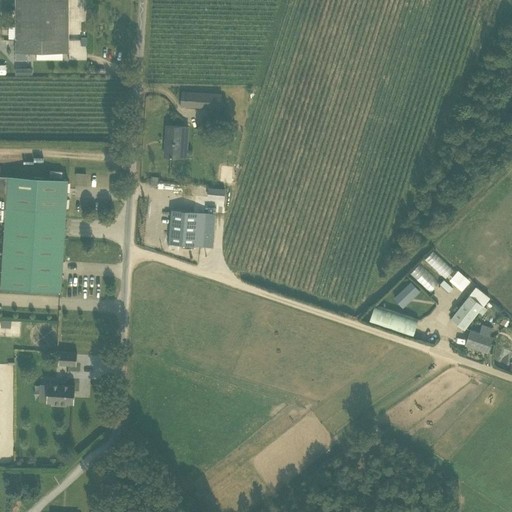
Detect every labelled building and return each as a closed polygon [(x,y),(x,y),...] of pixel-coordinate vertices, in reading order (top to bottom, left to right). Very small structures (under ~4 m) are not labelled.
[(69,52),(68,0),(15,0),(16,52),(16,60),(28,60),(28,52),(69,52)] [(180,105),(222,107),(222,93),(181,91),(180,105)] [(181,157),(183,126),(167,125),(165,156),(181,157)] [(222,166),(220,183),(230,183),(232,167),(222,166)] [(8,176),(6,208),(1,287),(61,291),(68,179),(8,176)] [(196,245),(199,211),(172,209),(169,243),(196,245)] [(434,249),(426,257),(453,285),(462,277),(434,249)] [(419,263),(411,273),(431,291),(440,281),(419,263)] [(449,291),(453,287),(444,279),(440,283),(449,291)] [(400,304),(412,292),(416,296),(421,291),(412,281),(394,298),(400,304)] [(487,308),(470,294),(451,318),(464,328),(478,310),(482,314),(487,308)] [(440,304),(423,298),(418,315),(435,321),(440,304)] [(418,320),(374,305),(369,321),(413,335),(418,320)] [(477,332),(471,330),(466,345),(487,352),(492,337),(489,336),(491,331),(479,326),(477,332)] [(58,364),(76,365),(77,352),(59,351),(58,364)] [(47,383),(46,401),(51,402),(51,404),(66,405),(66,403),(74,403),(75,385),(47,383)]
